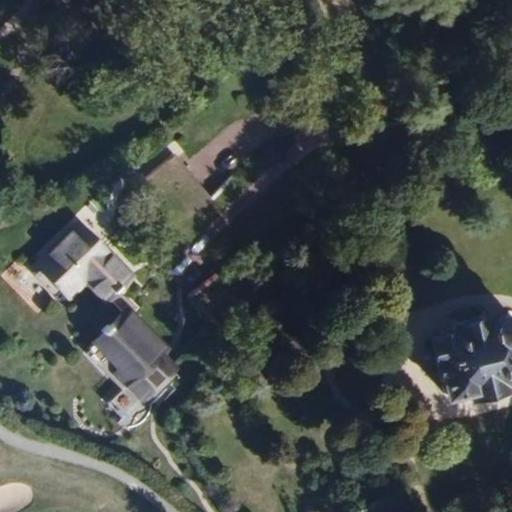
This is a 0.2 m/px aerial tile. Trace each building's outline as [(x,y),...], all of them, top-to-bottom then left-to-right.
[(81,305),(119,268),(83,230),(44,266),(81,305)] [(511,302),(510,303),(504,309),(498,309),(497,304),(489,307),(487,302),(473,307),(474,310),(461,314),(463,319),(438,326),(451,383),(511,366),(511,302)] [(130,325),(90,359),(126,401),(165,367),(130,325)] [(402,483),(396,470),(380,478),(386,491),(402,483)] [(381,511),(409,500),(402,483),(386,491),(360,502),(364,511),(381,511)]
